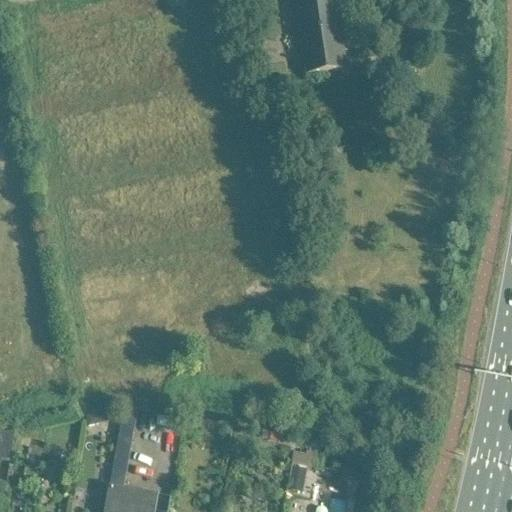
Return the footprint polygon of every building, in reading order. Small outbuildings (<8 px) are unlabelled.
[(336,0),(296,0),(307,76),(346,71),(336,0)] [(413,31),(400,31),(401,47),(413,47),(413,31)] [(0,435),(0,461),(10,463),(12,454),(21,456),(23,440),(29,440),(22,484),(35,486),(43,431),(15,432),(0,435)] [(4,511),(10,484),(0,482),(0,511),(4,511)] [(109,486),(104,511),(168,511),(171,497),(109,486)]
